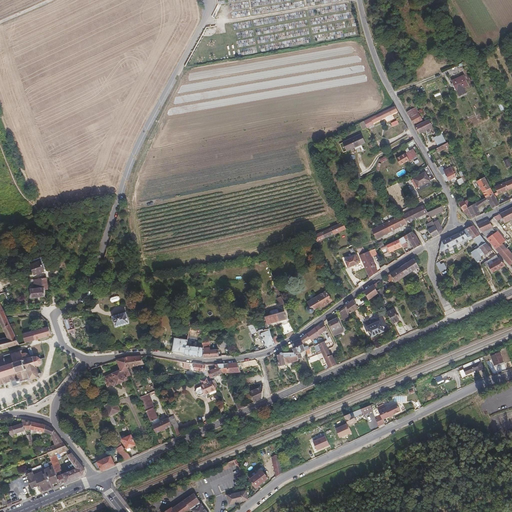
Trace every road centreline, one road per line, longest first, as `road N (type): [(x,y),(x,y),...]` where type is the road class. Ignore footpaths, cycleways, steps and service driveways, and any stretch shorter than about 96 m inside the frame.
road 1 (secondary): [(96,478),(453,318)]
road 2 (residential): [(90,360),(146,352),(203,361),(259,356),(437,238)]
road 3 (residential): [(57,321),(87,291),(138,140),(202,22)]
road 4 (residential): [(238,511),(285,476),(511,373)]
road 5 (unclassified): [(359,0),(375,69),(452,201),(452,230)]
road 6 (track): [(0,111),(40,215),(57,321)]
road 7 (residential): [(96,478),(54,413),(59,391),(90,360)]
